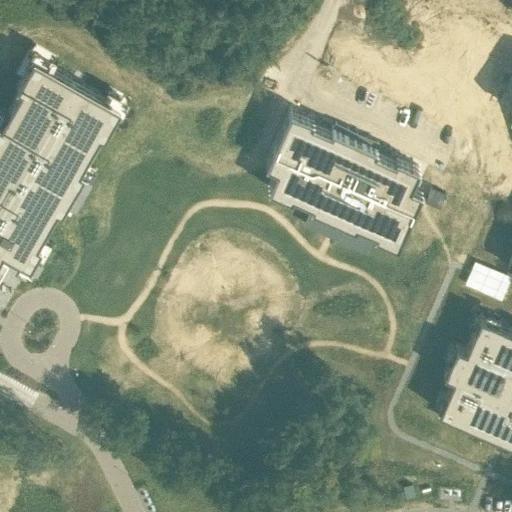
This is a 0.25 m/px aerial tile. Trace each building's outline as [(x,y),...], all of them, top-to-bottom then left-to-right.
[(0,246),(3,248),(30,263),(42,243),(38,240),(57,206),(62,208),(84,168),(79,166),(99,130),(103,133),(120,103),(33,54),(16,83),(20,86),(1,120),(0,119),(0,246)] [(287,114),(266,162),(276,167),(268,186),(291,196),(293,193),(311,202),(310,205),(355,225),(356,221),(375,229),(374,233),(390,240),(397,243),(400,237),(400,236),(421,188),(411,184),(417,168),(419,165),(412,162),(412,161),(396,154),(394,158),(375,149),(377,146),(332,126),(331,129),(311,121),(313,117),(290,108),(287,114)] [(431,185),(425,199),(439,205),(445,191),(431,185)] [(475,259),(465,282),(501,298),(511,275),(475,259)] [(452,374),(438,408),(511,440),(511,326),(480,312),(465,346),(456,341),(443,371),(452,374)]
